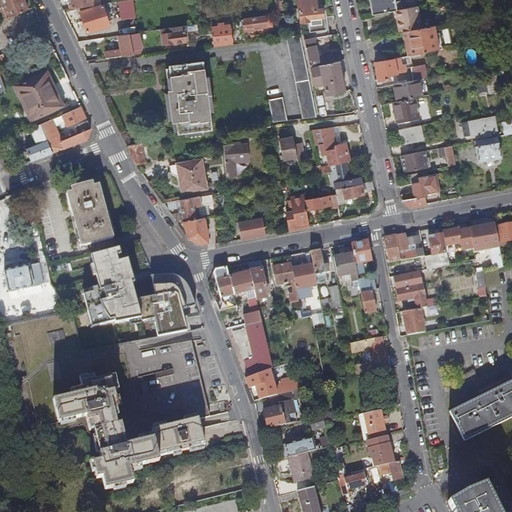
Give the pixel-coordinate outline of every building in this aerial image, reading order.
[(27,10),(23,0),(0,0),(0,1),(2,6),(0,6),(0,16),(2,21),(27,10)] [(70,0),(72,9),(92,6),(91,0),(70,0)] [(135,17),(132,0),(131,0),(118,2),(120,19),(135,17)] [(281,0),(274,0),(276,12),(283,11),(281,0)] [(315,0),(295,0),(298,12),(300,23),(308,22),(310,32),(309,33),(310,39),(313,38),(327,36),(326,30),(324,18),(322,9),(316,10),(315,0)] [(394,2),(393,0),(368,0),(371,14),(394,10),(400,9),(399,1),(394,2)] [(105,5),(80,13),(86,34),(109,27),(106,18),(109,17),(105,5)] [(400,9),(394,10),(398,32),(420,28),(416,6),(400,9)] [(271,25),(270,16),(240,21),(243,33),(255,31),(255,29),(265,28),(265,26),(271,25)] [(186,42),(184,32),(187,32),(186,26),(176,28),(161,30),(161,36),(163,46),(186,42)] [(229,26),(211,28),(214,46),(231,43),(231,42),(232,42),(231,35),(231,36),(229,26)] [(436,51),(431,27),(420,28),(399,32),(401,43),(406,43),(409,56),(412,55),(436,51)] [(141,49),(139,34),(129,36),(132,50),(141,49)] [(129,35),(117,36),(120,50),(105,52),(106,59),(121,57),(133,55),(132,50),(129,36),(129,35)] [(299,36),(285,38),(302,119),(316,117),(299,36)] [(330,54),(317,57),(313,38),(310,39),(304,40),(310,68),(332,63),(330,54)] [(102,39),(77,42),(80,48),(99,45),(98,42),(102,41),(103,41),(102,39)] [(409,56),(405,56),(407,68),(410,67),(414,66),(412,55),(409,56)] [(393,59),(374,62),(378,82),(389,79),(388,75),(395,74),(404,72),(405,72),(406,72),(406,71),(407,71),(407,70),(407,69),(407,68),(405,56),(393,59)] [(202,62),(167,66),(171,90),(167,91),(171,122),(175,122),(177,134),(212,130),(202,62)] [(344,92),(338,62),(332,63),(310,68),(313,87),(323,86),(325,95),(344,92)] [(427,78),(424,64),(414,66),(410,67),(413,80),(417,80),(427,78)] [(498,91),(493,65),(481,68),(485,82),(486,87),(488,93),(498,91)] [(478,76),(477,69),(464,71),(465,78),(478,76)] [(46,72),(15,86),(23,105),(26,104),(33,119),(62,106),(46,72)] [(421,96),(417,80),(413,80),(393,84),(397,102),(414,98),(421,96)] [(321,96),(315,97),(320,117),(326,116),(321,96)] [(281,98),(268,100),(273,122),(286,121),(281,98)] [(418,117),(414,98),(397,102),(392,103),(396,122),(418,117)] [(33,119),(26,104),(23,105),(30,121),(33,119)] [(86,118),(80,107),(54,118),(55,122),(63,118),(67,127),(86,118)] [(496,131),(493,117),(461,123),(463,130),(471,128),(472,135),(482,133),(482,137),(491,136),(490,132),(496,131)] [(61,141),(54,125),(52,125),(50,120),(40,124),(43,130),(48,127),(46,130),(49,135),(45,136),(53,153),(64,149),(61,141)] [(511,120),(501,123),(503,136),(511,134),(511,120)] [(90,127),(87,121),(75,127),(76,130),(74,131),(75,135),(90,129),(90,127)] [(53,153),(45,136),(43,130),(40,124),(31,128),(37,144),(26,149),(31,161),(53,153)] [(423,139),(420,126),(398,130),(401,144),(423,139)] [(335,143),(332,133),(329,134),(328,128),(311,130),(315,145),(319,144),(319,146),(335,143)] [(471,128),(463,130),(464,137),(472,135),(471,128)] [(86,140),(90,129),(75,135),(61,141),(64,149),(86,140)] [(280,139),(279,139),(282,160),(304,157),(301,143),(294,144),(293,137),(288,138),(280,139)] [(498,143),(475,147),(478,162),(501,158),(498,145),(498,143)] [(145,164),(141,144),(127,147),(136,166),(145,164)] [(248,161),(247,144),(223,146),(223,149),(225,174),(228,174),(228,177),(236,176),(235,162),(248,161)] [(348,161),(344,144),(335,146),(334,146),(334,148),(326,150),(325,147),(320,148),(321,154),(327,153),(330,165),(335,164),(348,161)] [(454,165),(450,146),(444,147),(447,167),(453,166),(454,165)] [(423,169),(420,152),(400,156),(403,172),(423,169)] [(201,160),(177,164),(181,193),(206,189),(201,160)] [(349,181),(345,163),(335,165),(335,164),(330,165),(331,172),(331,174),(336,173),(338,183),(344,182),(346,187),(361,184),(360,178),(349,181)] [(331,172),(330,165),(320,167),(321,173),(331,172)] [(320,167),(319,166),(305,169),(306,176),(317,174),(321,173),(320,167)] [(416,174),(408,175),(410,184),(417,183),(417,178),(416,174)] [(425,194),(436,192),(433,175),(417,178),(417,183),(410,184),(413,199),(424,196),(426,196),(425,194)] [(115,240),(100,185),(94,186),(93,182),(70,188),(71,193),(66,194),(81,250),(115,240)] [(372,186),(371,182),(361,184),(346,187),(334,190),(335,194),(337,205),(346,204),(345,199),(363,195),(363,193),(373,191),(372,186)] [(29,188),(15,193),(20,204),(32,199),(29,188)] [(337,205),(335,194),(322,197),(303,200),(305,210),(331,206),(331,208),(338,207),(337,205)] [(201,206),(201,203),(209,202),(207,195),(179,200),(183,221),(206,218),(209,217),(208,214),(194,216),(192,207),(201,206)] [(305,210),(303,200),(303,198),(300,196),(292,197),(291,200),(293,212),(286,213),(289,230),(309,227),(305,210)] [(426,204),(424,196),(413,199),(401,200),(402,202),(409,207),(411,207),(426,204)] [(208,243),(204,221),(207,221),(206,218),(183,221),(188,239),(201,244),(208,243)] [(262,218),(237,222),(240,239),(265,235),(262,218)] [(511,223),(497,227),(501,246),(507,245),(506,242),(511,240),(511,223)] [(495,268),(503,267),(501,255),(495,224),(470,230),(473,250),(491,246),(495,268)] [(451,244),(457,243),(458,246),(460,245),(460,243),(461,243),(458,229),(442,232),(443,234),(446,252),(453,251),(451,244)] [(399,252),(408,250),(407,246),(419,244),(418,237),(406,240),(405,234),(395,236),(399,252)] [(432,255),(446,252),(443,234),(434,236),(434,239),(429,240),(432,255)] [(388,263),(400,261),(399,252),(395,236),(383,238),(388,263)] [(362,263),(371,261),(367,241),(351,244),(353,254),(357,274),(364,273),(362,263)] [(158,338),(187,331),(183,318),(181,310),(194,305),(191,297),(188,298),(186,290),(189,289),(187,285),(185,282),(181,279),(178,277),(174,275),(170,274),(151,276),(155,297),(152,297),(135,300),(131,284),(133,283),(127,259),(121,261),(117,262),(115,255),(120,254),(118,248),(90,256),(93,265),(95,276),(98,287),(92,288),(93,292),(83,295),(91,324),(99,322),(100,325),(114,321),(115,324),(140,318),(141,322),(153,319),(158,338)] [(315,276),(329,272),(328,265),(327,265),(326,262),(323,263),(320,250),(310,252),(312,265),(315,276)] [(408,260),(424,257),(423,250),(407,253),(408,260)] [(337,277),(350,274),(352,282),(358,280),(357,274),(353,254),(333,258),(337,277)] [(433,268),(449,265),(447,259),(431,262),(433,268)] [(256,300),(267,297),(260,261),(247,263),(249,271),(254,292),(255,297),(256,300)] [(277,286),(295,282),(292,268),(290,262),(273,266),(277,286)] [(39,264),(4,272),(9,292),(43,284),(39,264)] [(296,289),(317,285),(315,276),(312,265),(292,268),(295,282),(296,289)] [(215,298),(229,294),(223,276),(221,267),(216,269),(211,270),(209,272),(215,298)] [(229,294),(251,290),(252,293),(254,292),(249,271),(223,276),(229,294)] [(479,297),(486,296),(483,271),(476,272),(479,297)] [(404,288),(419,284),(416,272),(402,275),(404,288)] [(360,293),(371,290),(376,289),(373,277),(358,280),(360,293)] [(419,309),(436,305),(435,298),(424,300),(421,285),(419,286),(419,284),(404,288),(404,289),(396,290),(398,302),(414,299),(416,309),(419,309)] [(334,308),(342,306),(338,286),(330,288),(333,303),(334,308)] [(364,313),(375,311),(371,290),(360,293),(364,313)] [(240,327),(256,323),(256,300),(255,297),(250,299),(253,312),(243,315),(240,327)] [(215,312),(232,308),(231,302),(213,307),(215,312)] [(407,336),(424,333),(419,309),(416,309),(402,312),(407,336)] [(19,363),(82,351),(72,313),(0,326),(0,341),(5,366),(19,363)] [(245,378),(263,371),(267,369),(261,343),(257,326),(256,323),(240,327),(241,330),(228,333),(245,378)] [(261,343),(273,340),(269,323),(257,326),(261,343)] [(153,427),(197,416),(198,418),(209,415),(189,331),(187,331),(158,338),(131,342),(132,345),(114,348),(114,345),(82,351),(19,363),(22,376),(26,375),(36,420),(40,419),(41,426),(57,422),(52,399),(82,392),(79,377),(93,374),(94,380),(115,375),(118,389),(114,391),(117,406),(113,407),(117,423),(122,422),(127,443),(155,436),(153,427)] [(356,375),(387,367),(381,337),(370,339),(349,343),(351,353),(371,349),(374,363),(354,367),(356,375)] [(249,388),(272,379),(263,371),(245,378),(245,379),(249,388)] [(96,478),(98,478),(101,477),(104,489),(132,483),(129,467),(158,460),(157,455),(204,444),(198,418),(197,416),(153,427),(155,436),(127,443),(122,422),(117,423),(113,407),(117,406),(114,391),(118,389),(115,375),(94,380),(93,374),(79,377),(82,392),(52,399),(57,422),(85,415),(89,431),(93,430),(100,460),(92,462),(93,465),(96,478)] [(511,381),(449,413),(463,442),(511,417),(511,381)] [(282,393),(292,391),(297,390),(295,382),(280,386),(282,393)] [(297,390),(292,391),(294,399),(305,396),(303,388),(297,390)] [(268,397),(279,395),(277,390),(265,393),(266,398),(268,397)] [(268,429),(297,421),(292,400),(294,399),(292,391),(282,393),(279,395),(268,397),(271,408),(263,411),(268,429)] [(383,424),(388,423),(387,417),(382,418),(380,409),(364,412),(370,440),(385,436),(383,424)] [(335,412),(322,415),(324,422),(336,419),(336,416),(335,412)] [(370,440),(364,412),(359,413),(359,414),(358,414),(359,419),(360,419),(365,441),(366,441),(370,440)] [(314,431),(326,428),(324,422),(322,415),(311,418),(314,431)] [(320,449),(330,446),(329,441),(327,433),(319,435),(322,445),(320,445),(320,449)] [(378,466),(393,463),(387,435),(385,436),(370,440),(366,441),(370,458),(372,458),(374,467),(377,466),(378,466)] [(303,453),(315,450),(319,449),(318,445),(317,445),(315,437),(285,445),(288,457),(289,457),(303,453)] [(330,446),(331,449),(339,447),(336,439),(329,441),(330,446)] [(338,475),(345,474),(341,456),(346,454),(345,446),(339,447),(331,449),(332,453),(333,456),(338,475)] [(295,481),(313,477),(310,467),(307,468),(303,453),(289,457),(295,481)] [(393,480),(402,478),(399,465),(410,462),(409,459),(408,459),(393,463),(378,466),(380,476),(388,474),(389,476),(392,476),(393,480)] [(339,497),(346,496),(344,491),(363,487),(360,474),(339,480),(334,481),(339,497)] [(490,495),(484,483),(463,490),(447,502),(450,511),(497,511),(489,496),(490,495)] [(302,511),(321,511),(315,486),(297,491),(302,511)]
